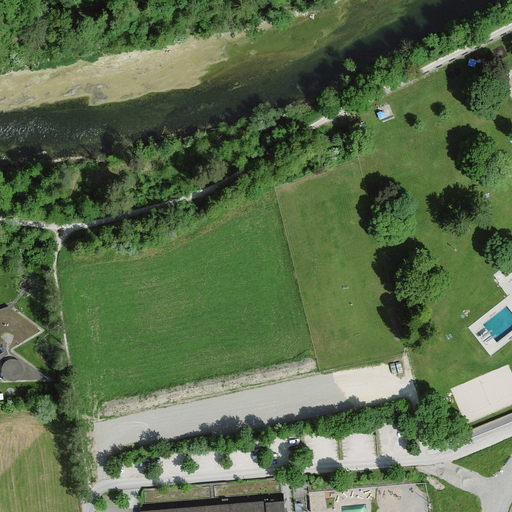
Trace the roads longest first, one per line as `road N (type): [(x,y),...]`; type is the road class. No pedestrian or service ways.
road 1 (track): [(511,25),(309,127),(219,187),(65,228)]
road 2 (residential): [(429,458),(115,483),(94,493),(89,511)]
road 3 (track): [(0,23),(167,0)]
